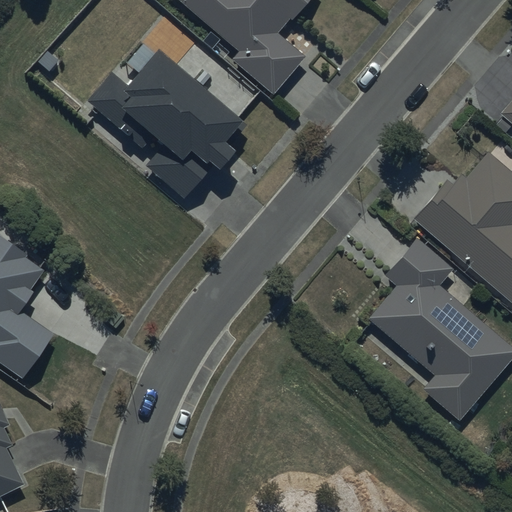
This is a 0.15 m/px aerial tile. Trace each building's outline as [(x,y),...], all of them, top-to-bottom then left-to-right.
[(177,0),(237,49),(230,58),(273,94),(304,56),(275,33),(287,18),(289,19),(304,0),(177,0)] [(244,125),(154,48),(123,82),(109,70),(84,98),(141,148),(152,135),(161,143),(143,163),(182,197),(211,164),(216,168),(232,149),(226,144),(244,125)] [(511,97),(499,112),(511,124),(511,97)] [(443,180),(412,217),(511,302),(511,168),(511,170),(487,150),(464,177),(458,172),(449,184),(443,180)] [(0,362),(20,378),(53,333),(19,307),(31,290),(28,288),(42,269),(0,238),(0,362)] [(394,284),(366,317),(433,373),(420,388),(457,419),(511,353),(511,348),(435,284),(450,267),(414,238),(383,275),(394,284)] [(0,493),(22,483),(5,449),(11,446),(1,425),(6,422),(0,409),(0,493)]
